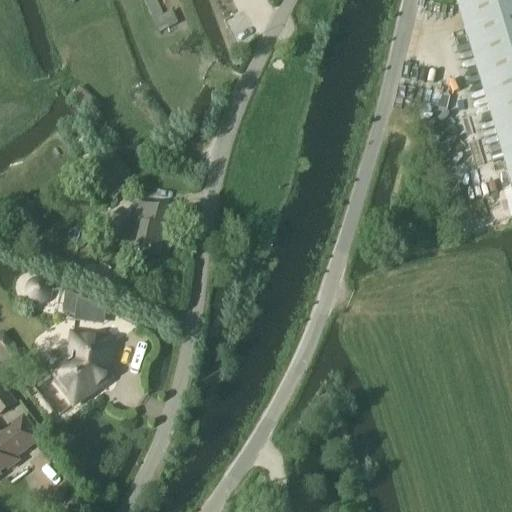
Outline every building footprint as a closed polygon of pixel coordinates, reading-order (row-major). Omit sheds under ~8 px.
[(511,0),(454,0),(511,189),(511,188),(511,0)] [(113,202),(126,191),(104,167),(91,179),(113,202)] [(140,207),(140,209),(135,226),(130,225),(124,249),(159,258),(163,240),(168,241),(174,216),(140,207)] [(108,294),(114,279),(85,266),(78,281),(108,294)] [(49,296),(49,294),(49,293),(49,292),(48,290),(47,288),(46,286),(45,285),(44,284),(42,283),(39,282),(37,282),(35,282),(33,283),(31,284),(29,285),(28,287),(26,290),(26,291),(26,292),(26,294),(26,295),(26,296),(26,298),(27,300),(29,302),(31,304),(33,305),(35,306),(37,306),(40,305),(42,305),(44,304),(45,303),(46,302),(47,301),(48,298),(49,297),(49,296)] [(65,360),(45,375),(72,412),(110,385),(115,341),(80,337),(79,335),(69,334),(65,360)] [(0,418),(15,407),(0,386),(0,418)] [(15,461),(39,443),(23,421),(0,438),(0,478),(0,477),(0,473),(5,470),(7,473),(18,465),(15,461)]
